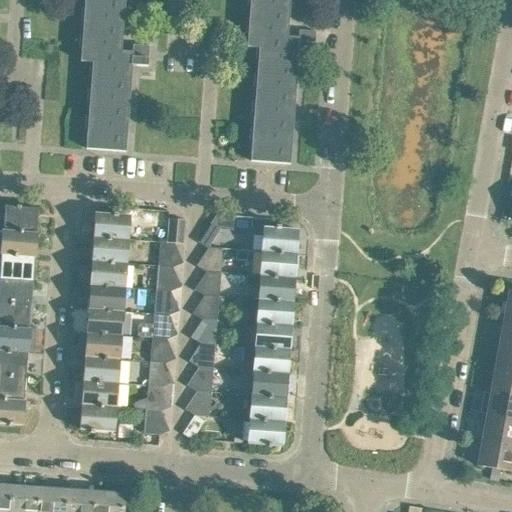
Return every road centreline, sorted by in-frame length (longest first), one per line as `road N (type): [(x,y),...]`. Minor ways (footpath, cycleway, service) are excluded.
road 1 (residential): [(45,455),(64,186)]
road 2 (residential): [(170,464),(194,196)]
road 3 (residential): [(308,475),(329,207)]
road 4 (residential): [(426,491),(470,251)]
road 5 (residential): [(470,251),(511,26)]
road 6 (residential): [(203,197),(211,55),(176,43),(179,0)]
road 7 (residential): [(329,207),(343,0)]
road 8 (residential): [(30,184),(33,90),(13,72),(17,0)]
road 9 (residential): [(308,475),(170,464)]
road 10 (residential): [(194,196),(64,186)]
road 11 (residential): [(329,207),(203,197)]
road 12 (residential): [(170,464),(45,455)]
